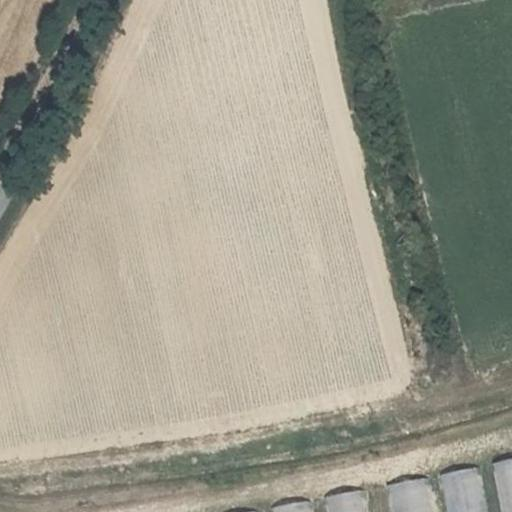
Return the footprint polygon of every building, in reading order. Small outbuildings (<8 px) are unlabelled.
[(511,511),(511,458),(501,460),(510,511),(511,511)] [(447,472),(454,511),(493,511),(486,466),(447,472)] [(437,511),(431,477),(393,484),(397,511),(437,511)] [(373,511),(370,490),(332,497),(335,511),(373,511)] [(279,507),(279,511),(316,511),(315,501),(279,507)]
